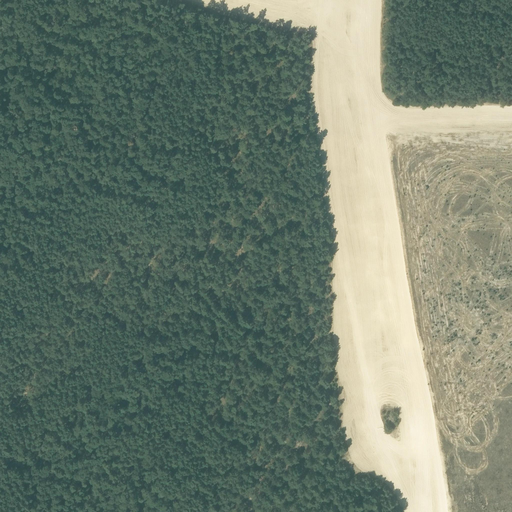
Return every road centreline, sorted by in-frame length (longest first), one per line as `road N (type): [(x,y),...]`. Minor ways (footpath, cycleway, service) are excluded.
road 1 (track): [(352,0),(357,110),(418,511)]
road 2 (track): [(357,110),(511,116)]
